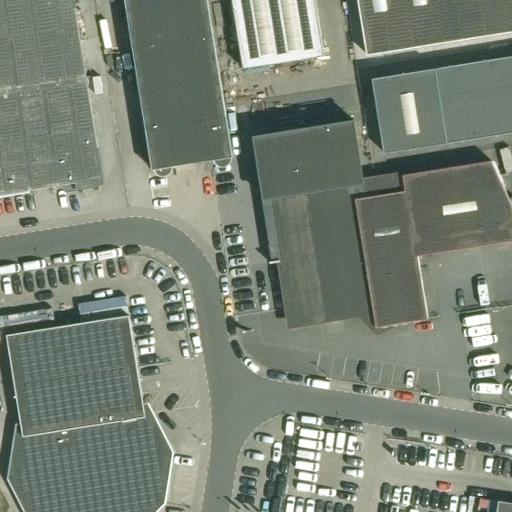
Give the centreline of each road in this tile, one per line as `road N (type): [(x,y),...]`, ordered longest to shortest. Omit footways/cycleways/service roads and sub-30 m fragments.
road 1 (unclassified): [(224,391),(210,290),(164,239),(122,235),(0,256)]
road 2 (unclassified): [(511,430),(224,391)]
road 3 (unclassified): [(216,511),(224,391)]
